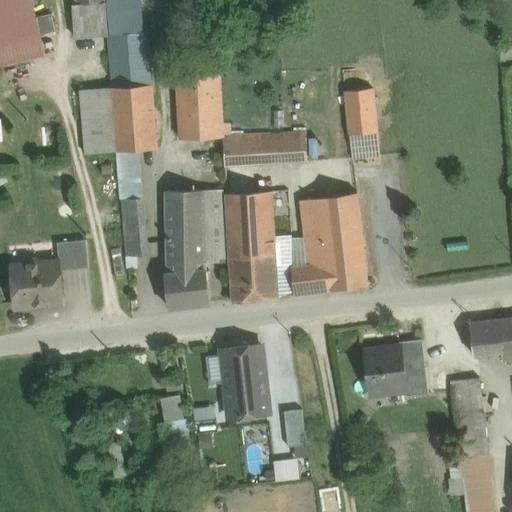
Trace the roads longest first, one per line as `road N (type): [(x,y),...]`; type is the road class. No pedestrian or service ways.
road 1 (residential): [(511,280),(0,346)]
road 2 (unknown): [(313,309),(346,511)]
